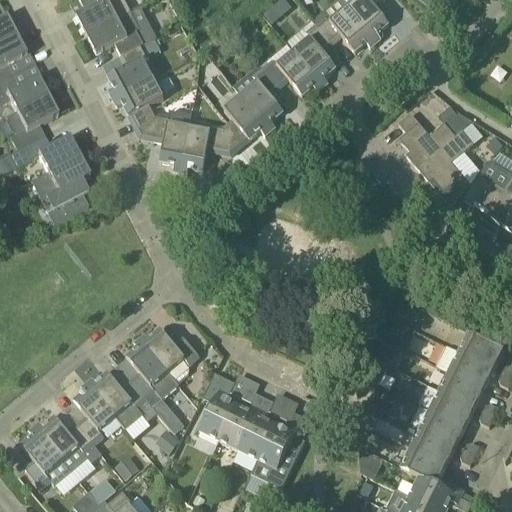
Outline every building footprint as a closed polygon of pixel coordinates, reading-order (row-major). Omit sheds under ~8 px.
[(84,15),(76,20),(86,40),(117,25),(117,24),(108,6),(118,0),(86,0),(79,4),(84,15)] [(344,12),(374,47),(380,43),(376,38),(388,28),(375,12),(386,3),(382,0),(358,0),(345,11),(344,12)] [(414,0),(425,9),(431,15),(440,23),(456,4),(451,0),(414,0)] [(311,25),(331,49),(341,41),(354,56),(366,46),(370,51),(374,47),(344,12),(345,11),(338,3),(311,25)] [(278,19),(270,8),(264,14),(271,23),(278,19)] [(117,25),(86,40),(96,59),(115,49),(121,61),(154,44),(157,42),(141,12),(117,24),(117,25)] [(0,47),(15,39),(5,20),(0,22),(0,47)] [(292,56),(321,92),(327,87),(323,82),(335,72),(322,57),(331,49),(311,25),(286,46),(294,55),(292,56)] [(15,39),(0,47),(0,85),(13,79),(8,69),(26,59),(15,39)] [(154,44),(121,61),(120,61),(126,72),(108,81),(115,95),(110,98),(113,105),(153,84),(143,65),(148,62),(147,61),(160,54),(154,44)] [(258,70),(278,93),(288,85),(301,100),(313,91),(317,95),(321,92),(292,56),(286,49),(261,70),(260,68),(258,70)] [(240,100),(239,101),(269,135),(275,131),(271,126),(282,116),(270,101),(278,93),(258,70),(233,91),(240,100)] [(0,109),(10,104),(16,116),(47,101),(37,81),(19,90),(13,79),(0,85),(0,109)] [(153,84),(113,105),(116,110),(122,107),(140,142),(156,121),(151,111),(163,104),(153,84)] [(57,120),(47,101),(16,116),(25,133),(9,141),(16,155),(45,140),(40,129),(57,120)] [(269,135),(239,101),(222,115),(231,125),(222,133),(230,160),(260,135),(264,139),(269,135)] [(156,121),(140,142),(163,147),(159,166),(174,169),(173,175),(180,176),(188,133),(191,120),(170,116),(168,129),(165,129),(166,123),(156,121)] [(406,160),(417,173),(456,141),(455,140),(444,127),(429,140),(411,118),(403,125),(411,133),(399,143),(410,157),(406,160)] [(188,133),(180,176),(187,178),(188,172),(203,175),(207,156),(230,160),(222,133),(210,131),(209,137),(188,133)] [(456,141),(417,173),(429,187),(432,184),(443,197),(455,187),(463,196),(471,189),(463,179),(471,172),(461,160),(473,149),(461,135),(455,140),(456,141)] [(39,160),(47,177),(79,161),(68,141),(51,150),(45,140),(16,155),(8,159),(16,173),(39,160)] [(47,218),(53,229),(87,210),(82,200),(87,197),(80,185),(89,180),(79,161),(47,177),(48,177),(31,187),(40,205),(47,201),(54,215),(47,218)] [(487,219),(502,229),(511,212),(511,180),(511,181),(499,173),(490,186),(479,178),(462,204),(473,211),(476,207),(489,215),(487,219)] [(511,212),(502,229),(511,235),(511,212)] [(188,377),(188,369),(199,361),(182,341),(173,349),(160,334),(148,344),(144,339),(139,343),(176,387),(188,377)] [(469,337),(459,356),(494,374),(504,354),(469,337)] [(130,385),(152,412),(156,418),(174,438),(184,430),(162,403),(178,390),(176,387),(139,343),(134,348),(138,353),(126,362),(139,378),(130,385)] [(484,393),(494,374),(459,356),(459,357),(446,350),(436,369),(449,376),(484,393)] [(374,367),(366,383),(379,389),(387,373),(374,367)] [(504,371),(501,378),(511,383),(511,371),(509,370),(504,371)] [(475,413),(484,393),(449,376),(439,395),(475,413)] [(199,435),(219,445),(236,410),(223,404),(225,398),(230,396),(234,387),(214,377),(202,403),(212,408),(199,435)] [(92,383),(86,387),(115,422),(125,434),(142,420),(147,426),(156,418),(152,412),(130,385),(120,394),(107,378),(96,388),(92,383)] [(511,383),(501,378),(498,384),(500,389),(508,393),(511,384),(511,383)] [(77,429),(94,450),(103,441),(99,436),(115,422),(86,387),(81,392),(85,396),(73,406),(86,422),(77,429)] [(439,395),(429,414),(465,432),(475,413),(439,395)] [(219,445),(238,455),(264,402),(255,398),(251,407),(252,411),(250,417),(236,410),(219,445)] [(238,455),(257,464),(275,429),(262,423),(265,417),(269,416),(274,407),(264,402),(238,455)] [(485,410),(482,416),(494,422),(498,413),(490,409),(485,410)] [(455,452),(465,432),(429,414),(420,434),(455,452)] [(482,416),(479,423),(481,428),(489,432),(494,422),(482,416)] [(285,434),(275,429),(257,464),(258,464),(251,479),(281,494),(305,446),(294,441),(303,422),(294,417),(285,434)] [(33,432),(71,477),(88,463),(91,467),(101,459),(93,450),(94,450),(77,429),(67,437),(54,422),(43,432),(39,427),(33,432)] [(71,477),(33,432),(28,436),(32,441),(21,450),(33,466),(24,474),(40,493),(50,485),(54,491),(71,477)] [(446,471),(455,452),(420,434),(410,453),(446,471)] [(166,435),(156,447),(169,458),(179,446),(166,435)] [(466,449),(463,455),(474,461),(479,451),(471,447),(466,449)] [(439,484),(446,471),(410,453),(400,473),(419,483),(460,502),(463,496),(439,484)] [(383,464),(361,454),(361,478),(361,479),(375,485),(373,484),(383,464)] [(474,461),(463,455),(460,461),(461,466),(470,470),(474,461)] [(410,501),(409,502),(428,511),(447,511),(449,509),(456,511),(469,511),(472,508),(460,502),(419,483),(415,491),(402,484),(397,495),(410,501)] [(428,511),(409,502),(410,501),(397,495),(395,494),(386,511),(428,511)] [(100,511),(98,511),(147,511),(138,501),(133,505),(125,495),(108,509),(105,505),(99,510),(100,511)] [(73,511),(98,511),(100,511),(99,510),(88,497),(72,510),(73,511)] [(363,511),(367,505),(353,498),(345,511),(363,511)]
